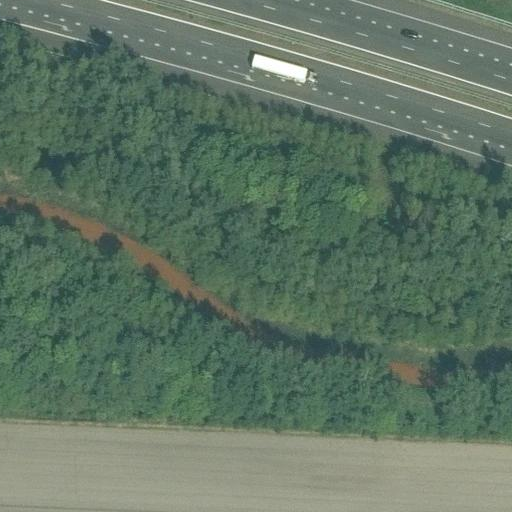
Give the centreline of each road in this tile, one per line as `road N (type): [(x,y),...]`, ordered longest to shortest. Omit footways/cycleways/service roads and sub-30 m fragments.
road 1 (motorway): [(32,0),(190,38),(511,138)]
road 2 (motorway): [(511,85),(233,0)]
